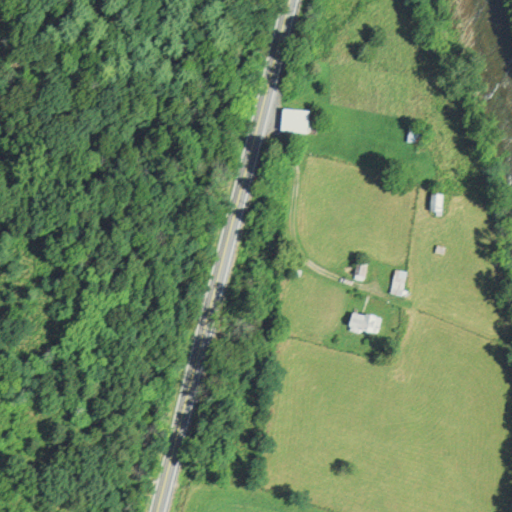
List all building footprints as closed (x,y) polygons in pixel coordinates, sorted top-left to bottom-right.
[(284,132),(285,111),(310,113),(309,134),(284,132)] [(411,127),(426,129),(424,145),(409,143),(411,127)] [(434,194),(444,194),(444,212),(434,212),(434,194)] [(359,263),(368,264),(366,280),(357,279),(359,263)] [(397,272),(408,276),(401,296),(391,293),(397,272)] [(383,319),(377,337),(350,329),(356,311),(383,319)]
